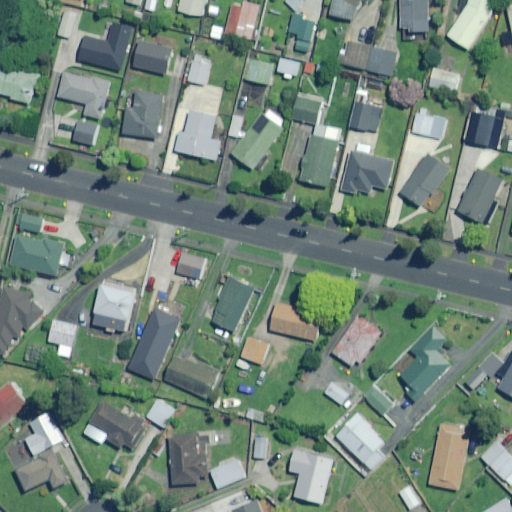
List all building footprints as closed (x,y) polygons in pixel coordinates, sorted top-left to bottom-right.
[(206,0),(182,0),(180,12),(203,17),(206,0)] [(336,0),(332,16),(356,22),(359,12),(367,0),(336,0)] [(429,0),(402,0),(402,33),(429,33),(429,0)] [(497,0),(472,0),(472,2),(449,36),(470,50),(492,18),(497,0)] [(260,6),(245,2),(244,8),(233,6),(226,35),(252,41),(260,6)] [(78,12),(66,9),(60,36),(71,38),(78,12)] [(318,20),(295,13),(289,33),(300,36),(296,49),(308,53),(318,20)] [(134,28),(115,23),(110,42),(86,35),(80,60),(123,71),(134,28)] [(173,51),(141,42),(135,66),(167,74),(173,51)] [(398,55),(349,42),(343,64),(393,77),(398,55)] [(213,61),(196,57),(189,81),(206,86),(213,61)] [(301,64),(283,59),(280,72),(288,74),(287,79),(297,81),(301,64)] [(275,65),(248,60),(244,80),(271,85),(275,65)] [(316,63),(308,61),(304,73),(313,75),(316,63)] [(0,62),(0,92),(13,97),(12,100),(33,106),(42,75),(0,62)] [(460,74),(441,70),(437,91),(456,95),(460,74)] [(111,82),(65,74),(60,98),(88,103),(86,116),(104,120),(111,82)] [(164,96),(131,91),(125,135),(159,139),(164,96)] [(324,105),(299,98),(293,118),(319,124),(324,105)] [(382,109),(356,103),(350,127),(377,133),(382,109)] [(498,110),(475,104),(466,142),(499,149),(506,120),(496,118),(498,110)] [(289,123),(267,107),(234,154),(256,170),(289,123)] [(428,110),(419,108),(413,132),(442,139),(447,120),(427,115),(428,110)] [(218,118),(192,112),(187,134),(181,132),(177,151),(218,161),(222,142),(213,140),(218,118)] [(244,118),(234,116),(230,135),(240,138),(244,118)] [(98,127),(79,122),(75,142),(94,146),(98,127)] [(341,143),(313,136),(301,181),(329,188),(341,143)] [(395,162),(352,151),(343,190),(359,194),(359,190),(372,193),(374,186),(389,189),(395,162)] [(452,170),(429,154),(402,193),(423,207),(433,193),(435,195),(452,170)] [(504,179),(480,168),(459,213),(489,226),(500,203),(495,200),(504,179)] [(44,219),(23,214),(19,229),(41,234),(44,219)] [(64,247),(65,245),(45,239),(44,242),(20,235),(12,265),(58,278),(66,247),(64,247)] [(207,261),(184,254),(178,274),(201,281),(207,261)] [(256,290),(232,279),(212,323),(236,333),(256,290)] [(137,294),(105,286),(95,324),(127,332),(137,294)] [(32,295),(4,289),(0,308),(0,353),(9,356),(13,337),(21,339),(24,324),(31,331),(46,314),(31,301),(32,295)] [(325,316),(279,304),(272,330),(318,342),(325,316)] [(181,322),(156,311),(131,371),(156,381),(181,322)] [(384,332),(360,316),(334,353),(354,367),(358,361),(362,364),(384,332)] [(78,327),(55,321),(50,342),(62,345),(59,356),(70,358),(78,327)] [(450,339),(436,326),(410,353),(417,360),(402,376),(423,396),(453,366),(438,351),(450,339)] [(269,346),(249,339),(242,358),(263,365),(269,346)] [(467,383),(474,390),(490,375),(492,378),(507,364),(495,352),(479,368),(481,370),(467,383)] [(198,367),(176,357),(167,378),(209,397),(220,372),(200,364),(198,367)] [(511,369),(501,389),(511,395),(511,369)] [(0,427),(28,405),(11,383),(0,391),(0,427)] [(350,395),(334,383),(326,393),(343,406),(350,395)] [(398,402),(382,386),(368,399),(384,416),(398,402)] [(177,411),(159,400),(149,418),(167,428),(177,411)] [(148,429),(106,401),(91,422),(134,450),(148,429)] [(266,413),(247,409),(244,420),(263,425),(266,413)] [(65,441),(51,413),(30,423),(36,435),(26,440),(35,458),(15,468),(27,493),(51,481),(56,490),(70,483),(53,447),(65,441)] [(386,443),(359,415),(338,436),(373,471),(386,457),(379,450),(386,443)] [(472,429),(442,424),(430,485),(461,491),(472,429)] [(198,456),(197,436),(171,437),(175,485),(201,483),(201,477),(210,477),(208,455),(198,456)] [(268,437),(257,436),(254,458),(265,459),(268,437)] [(511,474),(511,457),(497,443),(482,457),(506,480),(511,474)] [(334,460),(296,451),(291,471),(302,474),(296,498),(324,504),(334,460)] [(246,478),(239,460),(212,471),(219,489),(246,478)] [(420,504),(409,487),(399,493),(410,511),(420,504)] [(511,511),(511,504),(509,499),(487,511),(511,511)] [(262,511),(257,501),(233,511),(262,511)]
